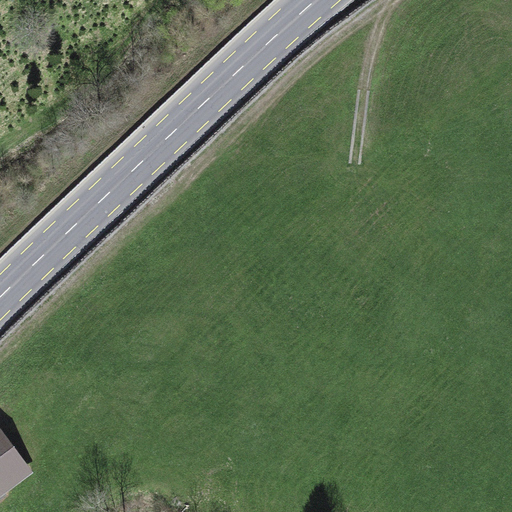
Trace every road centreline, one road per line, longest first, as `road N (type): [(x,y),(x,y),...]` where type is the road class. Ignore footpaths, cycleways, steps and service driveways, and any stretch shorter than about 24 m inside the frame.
road 1 (primary): [(0,296),(316,0)]
road 2 (track): [(351,168),(377,29),(399,0)]
